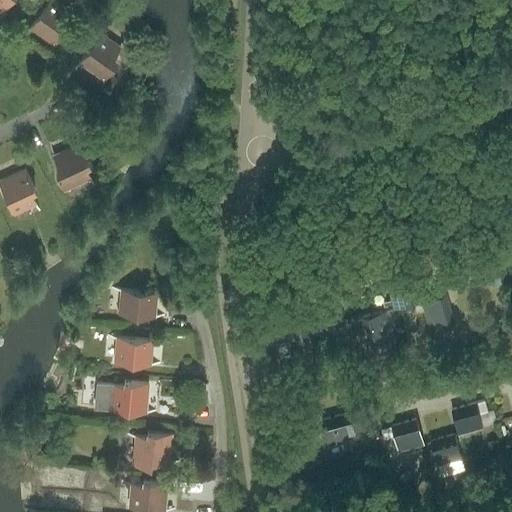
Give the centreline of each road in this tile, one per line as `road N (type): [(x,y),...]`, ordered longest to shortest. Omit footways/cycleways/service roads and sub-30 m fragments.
road 1 (unclassified): [(272,511),(237,264),(247,151)]
road 2 (unclassified): [(247,151),(348,146),(511,100)]
road 3 (unclassified): [(247,151),(257,0)]
